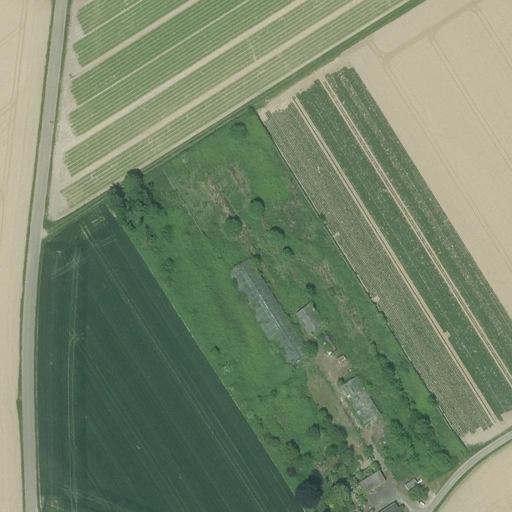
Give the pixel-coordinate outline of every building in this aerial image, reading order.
[(313,361),(254,266),(231,280),(290,375),(313,361)] [(311,308),(296,317),(308,338),(324,328),(311,308)] [(340,351),(329,333),(322,338),(333,355),(340,351)] [(379,415),(357,379),(341,389),(363,425),(379,415)] [(372,467),(355,478),(359,485),(376,474),(372,467)] [(359,485),(358,486),(364,496),(385,483),(378,473),(376,474),(359,485)] [(413,481),(405,487),(408,491),(416,485),(413,481)]
